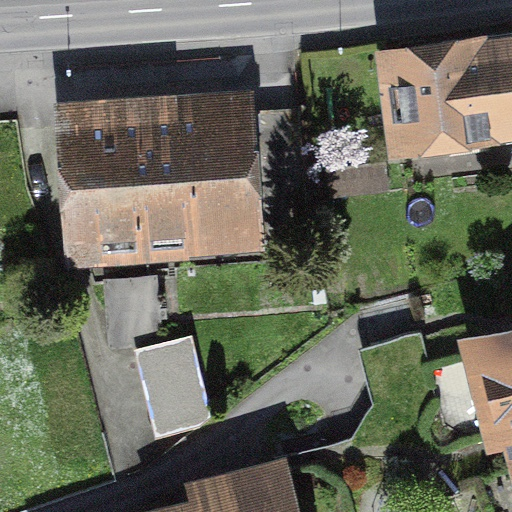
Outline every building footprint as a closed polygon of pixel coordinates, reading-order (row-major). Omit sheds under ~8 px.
[(477,45),(387,57),(398,141),(511,126),(511,43),(478,47),(477,45)] [(75,125),(83,235),(250,223),(251,236),(306,232),(299,125),(259,128),(258,112),(75,125)] [(328,170),(331,194),(362,191),(359,167),(328,170)] [(105,281),(110,347),(160,342),(155,276),(105,281)] [(511,330),(475,340),(500,437),(511,433),(511,330)] [(211,422),(190,340),(138,353),(160,436),(211,422)] [(286,511),(276,471),(196,491),(200,508),(185,511),(286,511)]
